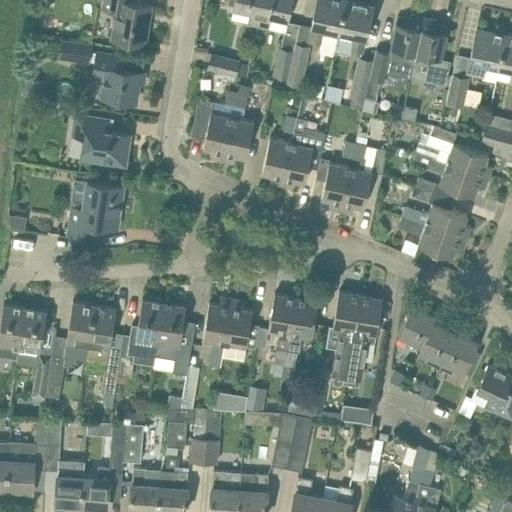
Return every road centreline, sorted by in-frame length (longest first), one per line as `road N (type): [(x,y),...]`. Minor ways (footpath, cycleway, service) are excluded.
road 1 (residential): [(207,190),(175,169),(172,145),(193,0)]
road 2 (residential): [(10,274),(190,267)]
road 3 (residential): [(190,267),(321,260),(338,251),(342,238)]
road 4 (residential): [(479,294),(342,238)]
road 5 (residential): [(342,238),(207,190)]
